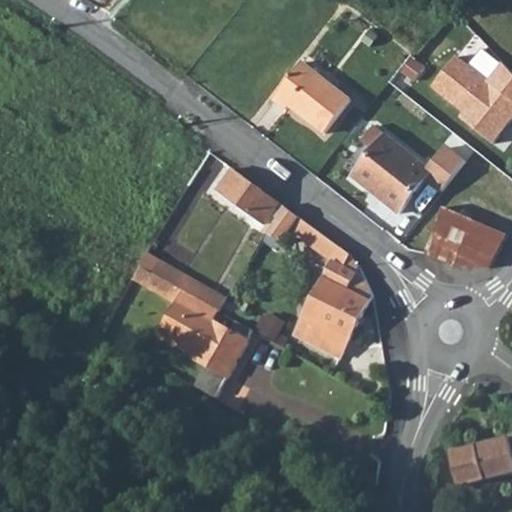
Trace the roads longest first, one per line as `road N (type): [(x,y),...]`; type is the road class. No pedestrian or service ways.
road 1 (tertiary): [(46,0),(94,26),(387,264),(452,337)]
road 2 (tertiary): [(452,337),(409,454),(400,511)]
